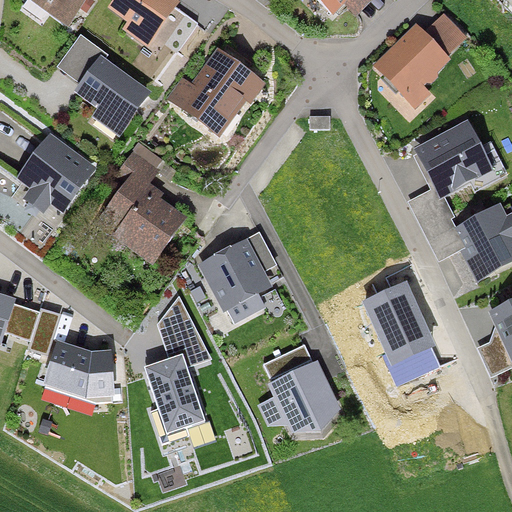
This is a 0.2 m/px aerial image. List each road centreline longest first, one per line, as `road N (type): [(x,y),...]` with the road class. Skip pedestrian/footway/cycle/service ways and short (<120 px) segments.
road 1 (residential): [(327,65),(478,370)]
road 2 (residential): [(210,228),(327,65)]
